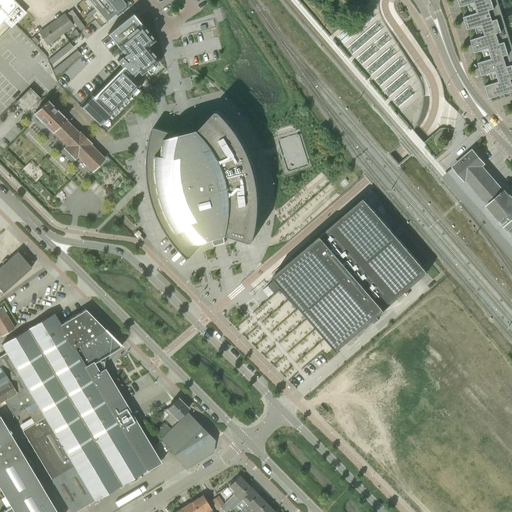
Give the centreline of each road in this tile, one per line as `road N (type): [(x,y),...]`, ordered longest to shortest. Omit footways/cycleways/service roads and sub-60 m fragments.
road 1 (tertiary): [(282,412),(131,258),(37,228)]
road 2 (tertiary): [(37,228),(249,443)]
road 3 (tertiary): [(381,511),(282,412)]
road 4 (residential): [(138,511),(249,443)]
